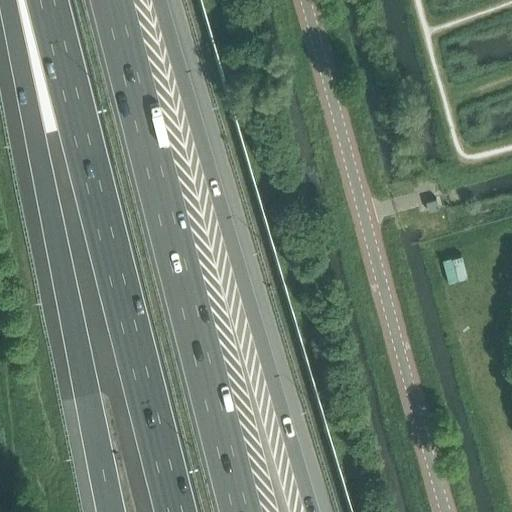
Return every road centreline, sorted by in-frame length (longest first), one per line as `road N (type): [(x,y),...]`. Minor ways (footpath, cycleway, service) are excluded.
road 1 (motorway): [(312,511),(163,0)]
road 2 (unclassified): [(447,511),(305,0)]
road 3 (motorway): [(241,511),(112,0)]
road 4 (motorway): [(47,0),(175,511)]
road 5 (motorway): [(17,0),(44,182),(111,511)]
